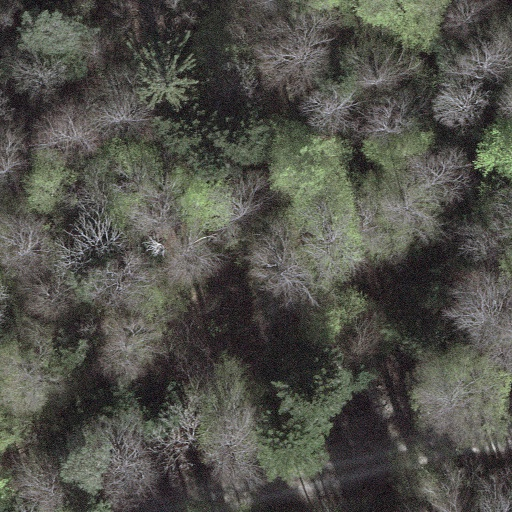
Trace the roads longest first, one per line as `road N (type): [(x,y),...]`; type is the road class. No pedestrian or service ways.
road 1 (track): [(132,511),(425,427),(511,416)]
road 2 (trunk): [(437,511),(511,271)]
